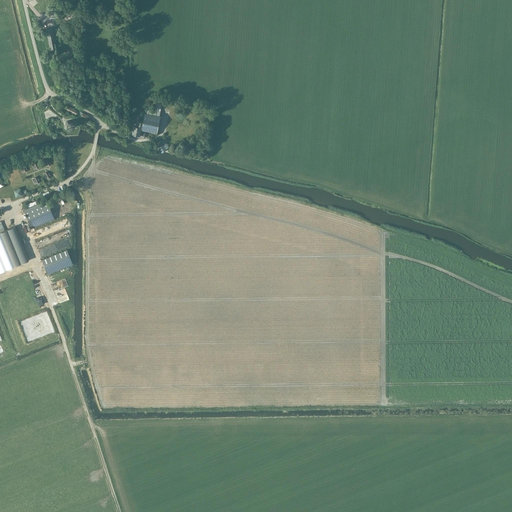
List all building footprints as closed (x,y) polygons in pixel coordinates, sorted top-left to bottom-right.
[(50,50),(56,49),(53,35),(52,29),(46,30),(50,50)] [(78,111),(67,106),(65,106),(64,108),(66,109),(65,110),(76,115),(77,114),(78,111)] [(134,126),(133,134),(137,135),(137,137),(144,139),(145,132),(141,132),(141,130),(157,133),(161,116),(160,116),(147,113),(145,113),(143,122),(138,121),(137,126),(134,126)] [(67,121),(65,124),(66,128),(70,130),(73,129),(74,129),(75,125),(74,122),(71,120),(67,121)] [(169,147),(164,139),(155,143),(156,145),(156,147),(152,145),(151,147),(160,150),(160,151),(162,153),(164,152),(166,150),(167,150),(166,149),(169,147)] [(24,210),(31,229),(55,219),(47,200),(24,210)] [(14,227),(5,230),(1,221),(0,221),(0,271),(28,260),(14,227)] [(66,221),(30,230),(32,237),(67,228),(66,221)] [(52,235),(53,241),(65,238),(64,232),(52,235)] [(37,256),(68,246),(66,239),(35,249),(37,256)] [(48,275),(72,265),(67,250),(42,260),(48,275)]
